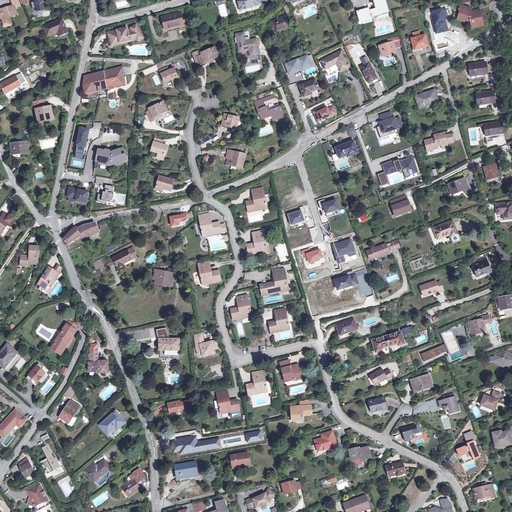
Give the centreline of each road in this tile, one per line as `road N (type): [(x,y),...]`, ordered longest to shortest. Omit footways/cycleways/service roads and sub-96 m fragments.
road 1 (residential): [(444,473),(347,421),(314,342),(241,359),(231,354),(221,315),(223,294),(239,271),(229,213),(203,195)]
road 2 (unclassified): [(89,303),(152,447),(156,511)]
road 3 (residential): [(52,221),(91,22)]
road 4 (residential): [(89,303),(66,377),(5,468)]
road 5 (residential): [(303,143),(442,65)]
road 6 (residential): [(53,227),(203,195)]
